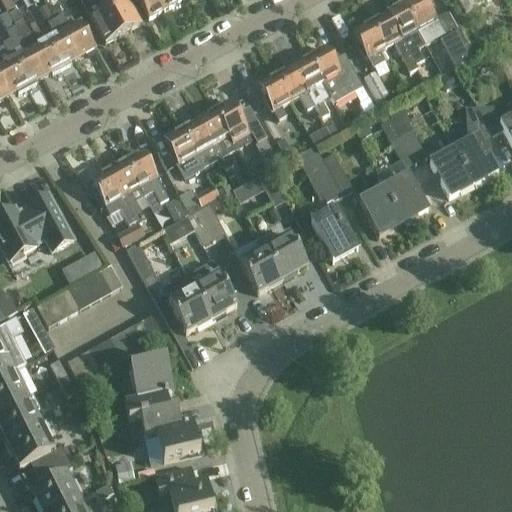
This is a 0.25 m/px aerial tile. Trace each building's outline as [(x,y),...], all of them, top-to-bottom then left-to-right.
[(83,0),(80,2),(90,20),(105,47),(122,37),(103,2),(101,0),(83,0)] [(105,0),(103,2),(122,37),(139,28),(125,1),(115,6),(112,0),(105,0)] [(135,0),(148,23),(165,13),(157,0),(135,0)] [(157,0),(165,13),(180,5),(177,0),(157,0)] [(419,0),(402,9),(425,50),(444,39),(429,13),(427,14),(419,0)] [(456,0),(464,14),(490,0),(456,0)] [(56,7),(49,11),(51,15),(55,22),(62,18),(58,11),(56,7)] [(55,22),(49,11),(48,11),(47,9),(38,14),(45,27),(55,22)] [(415,69),(424,65),(418,54),(425,50),(402,9),(386,18),(416,74),(418,73),(415,69)] [(17,14),(9,18),(44,80),(51,76),(52,79),(61,74),(45,44),(36,49),(17,14)] [(34,85),(44,80),(9,18),(8,16),(0,20),(0,22),(7,35),(11,42),(2,48),(4,51),(27,92),(35,88),(34,85)] [(416,74),(386,18),(369,27),(385,55),(394,50),(401,62),(409,78),(416,74)] [(55,23),(77,62),(94,53),(80,25),(69,31),(63,19),(55,23)] [(77,62),(55,23),(47,27),(53,40),(45,44),(61,74),(69,69),(68,67),(77,62)] [(385,55),(369,27),(353,36),(360,50),(359,51),(366,65),(368,64),(372,73),(384,66),(380,57),(385,55)] [(458,35),(446,42),(439,46),(454,73),(473,63),(458,35)] [(4,51),(0,52),(0,82),(9,99),(17,95),(18,97),(27,92),(4,51)] [(325,52),(307,62),(329,102),(329,101),(333,108),(362,91),(350,69),(338,76),(332,65),(329,59),(325,52)] [(498,55),(494,58),(494,62),(496,66),(500,67),(503,66),(505,63),(506,60),(502,56),(498,55)] [(329,102),(307,62),(291,71),(313,112),(314,111),(321,122),(329,118),(322,105),(329,102)] [(313,112),(291,71),(275,80),(290,107),(299,102),(307,115),(313,112)] [(375,75),(362,82),(378,111),(391,104),(375,75)] [(452,77),(438,84),(444,96),(458,88),(452,77)] [(290,107),(275,80),(258,89),(278,125),(286,121),(282,112),(290,107)] [(0,103),(9,99),(0,82),(0,103)] [(359,108),(364,117),(373,112),(368,103),(359,108)] [(238,119),(231,105),(214,115),(236,155),(255,144),(257,149),(267,143),(256,124),(247,130),(240,118),(238,119)] [(507,124),(500,128),(494,117),(493,111),(476,112),(486,130),(491,140),(502,134),(511,152),(511,107),(506,111),(507,124)] [(388,118),(391,124),(390,124),(414,168),(426,162),(412,135),(408,128),(411,126),(403,111),(388,118)] [(453,154),(473,189),(497,176),(479,143),(489,137),(491,140),(486,130),(476,112),(465,113),(467,147),(453,154)] [(236,155),(214,115),(197,124),(219,164),(225,175),(233,170),(227,160),(236,155)] [(219,164),(197,124),(181,133),(197,160),(196,160),(203,173),(219,164)] [(414,168),(390,124),(380,130),(404,174),(414,168)] [(333,128),(326,132),(332,142),(339,138),(333,128)] [(365,128),(353,134),(359,145),(367,140),(369,135),(365,128)] [(325,131),(314,137),(317,142),(320,148),(332,142),(326,132),(325,131)] [(197,160),(181,133),(164,142),(171,156),(169,157),(177,171),(179,170),(184,179),(192,174),(187,166),(196,160),(197,160)] [(284,142),(276,146),(284,161),(292,157),(284,142)] [(358,253),(335,212),(334,212),(332,207),(343,201),(322,164),(314,151),(296,161),(324,211),(309,219),(312,224),(309,225),(332,267),(358,253)] [(473,189),(453,154),(429,168),(448,203),(473,189)] [(123,165),(143,201),(153,196),(159,208),(167,204),(156,183),(158,182),(150,167),(148,168),(141,155),(123,165)] [(322,164),(343,201),(353,195),(333,158),(322,164)] [(143,201),(123,165),(107,174),(129,214),(137,210),(135,206),(143,201)] [(129,214),(107,174),(90,183),(110,219),(119,214),(128,230),(136,226),(129,214)] [(285,206),(269,176),(257,183),(273,212),(285,206)] [(382,192),(402,228),(427,214),(407,178),(382,192)] [(220,203),(221,202),(232,196),(228,189),(216,195),(220,203)] [(189,220),(196,216),(220,203),(216,195),(214,191),(195,202),(191,194),(178,201),(189,220)] [(402,228),(382,192),(358,205),(378,241),(402,228)] [(0,252),(7,266),(9,266),(36,251),(34,249),(44,243),(51,256),(73,244),(48,199),(26,211),(27,213),(18,218),(14,212),(0,220),(0,252)] [(165,209),(174,227),(188,220),(178,202),(165,209)] [(196,216),(213,246),(225,239),(213,217),(225,210),(221,202),(220,203),(196,216)] [(213,246),(196,216),(189,220),(186,222),(202,252),(213,246)] [(137,228),(115,240),(121,252),(144,241),(137,228)] [(263,251),(282,285),(307,271),(289,237),(263,251)] [(165,299),(168,304),(167,305),(185,338),(210,325),(185,281),(162,293),(138,248),(125,255),(153,305),(165,299)] [(282,285),(263,251),(238,265),(257,299),(282,285)] [(212,269),(188,282),(186,280),(185,281),(210,325),(236,311),(217,277),(216,277),(212,269)] [(99,276),(110,298),(122,292),(110,270),(99,276)] [(88,282),(100,304),(110,298),(99,276),(88,282)] [(78,288),(90,309),(100,304),(88,282),(78,288)] [(67,294),(79,315),(90,309),(78,288),(67,294)] [(56,300),(68,321),(79,315),(67,294),(56,300)] [(0,310),(6,321),(16,315),(6,297),(0,299),(0,310)] [(46,306),(58,327),(68,321),(56,300),(46,306)] [(35,311),(47,333),(58,327),(46,306),(35,311)] [(163,342),(151,321),(141,327),(152,348),(163,342)] [(130,332),(142,354),(152,348),(141,327),(130,332)] [(0,380),(14,373),(26,368),(12,342),(6,329),(0,332),(0,331),(0,380)] [(41,332),(31,337),(38,349),(47,343),(41,332)] [(119,338),(131,359),(142,354),(130,332),(119,338)] [(109,344),(121,365),(131,359),(119,338),(109,344)] [(121,365),(109,344),(98,350),(110,371),(121,365)] [(88,356),(99,377),(110,371),(98,350),(88,356)] [(77,361),(89,383),(99,377),(88,356),(77,361)] [(67,367),(78,389),(89,383),(77,361),(67,367)] [(58,365),(49,370),(57,385),(66,381),(58,365)] [(170,416),(170,414),(166,399),(172,398),(165,367),(129,375),(135,404),(123,407),(127,426),(139,423),(170,416)] [(0,415),(28,401),(14,373),(0,380),(0,415)] [(66,381),(57,385),(66,402),(75,397),(66,381)] [(0,436),(5,446),(41,427),(28,401),(0,415),(0,436)] [(170,416),(139,423),(143,441),(156,438),(162,466),(199,458),(192,426),(180,429),(176,413),(170,414),(170,416)] [(41,427),(5,446),(19,473),(29,468),(34,478),(66,462),(61,451),(55,454),(41,427)] [(38,511),(62,511),(80,504),(66,476),(72,474),(66,462),(34,478),(40,489),(29,494),(38,511)] [(127,468),(115,471),(118,485),(130,483),(127,468)] [(190,472),(153,481),(157,498),(169,495),(173,511),(212,511),(206,485),(194,488),(190,472)] [(99,505),(112,498),(108,489),(95,496),(99,505)]
